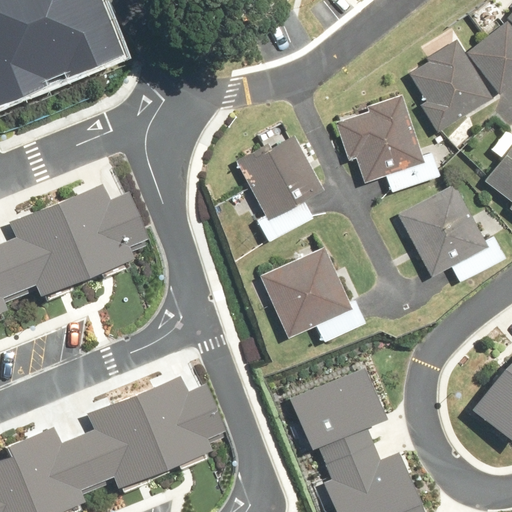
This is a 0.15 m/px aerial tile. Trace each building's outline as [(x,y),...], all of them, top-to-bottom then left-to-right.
[(0,0),(0,101),(123,54),(101,0),(0,0)] [(297,8),(283,16),(303,51),(318,43),(297,8)] [(511,84),(511,24),(508,20),(467,51),(501,94),(511,84)] [(493,98),(458,39),(427,57),(430,63),(411,74),(427,101),(421,105),(437,131),(493,98)] [(426,161),(403,95),(367,107),(369,112),(336,123),(348,159),(357,156),(365,182),(426,161)] [(323,188),(295,135),(239,164),(268,218),(323,188)] [(511,145),(486,180),(511,198),(511,206),(510,209),(511,210),(511,145)] [(0,310),(8,307),(2,290),(34,278),(37,287),(126,253),(121,240),(140,232),(124,191),(102,200),(94,179),(3,214),(10,231),(0,234),(0,310)] [(488,246),(454,184),(400,214),(435,276),(488,246)] [(353,307),(325,248),(262,277),(290,336),(353,307)] [(511,363),(474,408),(511,437),(511,363)] [(425,511),(369,368),(293,398),(338,511),(425,511)] [(0,511),(55,511),(85,501),(79,484),(111,471),(114,481),(203,446),(198,433),(217,426),(201,385),(179,394),(171,372),(80,408),(86,424),(53,437),(47,423),(0,441),(0,511)]
